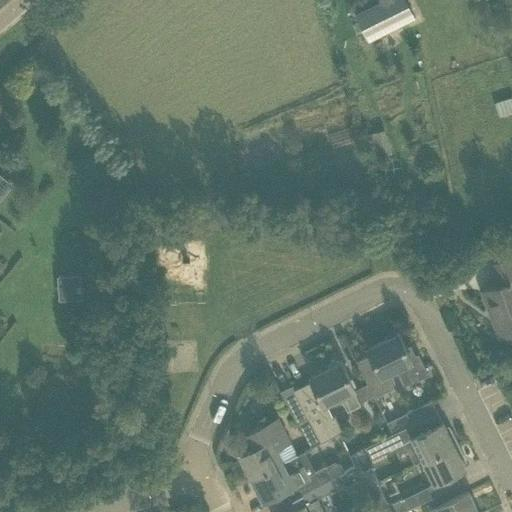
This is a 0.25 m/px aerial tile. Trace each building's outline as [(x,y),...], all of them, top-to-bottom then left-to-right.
[(415,18),(405,0),(381,0),(355,13),(369,41),(415,18)] [(511,97),(495,102),(500,116),(511,111),(511,97)] [(0,173),(0,194),(10,181),(0,173)] [(499,337),(511,331),(511,254),(490,262),(498,284),(482,290),(489,310),(493,309),(496,315),(491,317),(499,337)] [(56,273),(56,298),(80,299),(80,273),(56,273)] [(418,353),(411,357),(398,331),(386,337),(386,338),(370,347),(369,346),(368,347),(371,352),(356,360),(368,383),(373,393),(374,396),(392,387),(394,381),(388,370),(397,365),(405,380),(416,375),(418,377),(427,373),(418,353)] [(353,388),(354,387),(341,359),(328,365),(329,367),(312,375),(312,374),(311,375),(313,379),(295,388),(303,404),(321,441),(341,430),(334,416),(332,417),(325,403),(341,395),(348,409),(360,403),(359,400),(353,389),(353,388)] [(266,370),(259,374),(264,383),(271,378),(266,370)] [(373,393),(368,383),(353,389),(359,400),(373,393)] [(412,423),(437,410),(431,399),(406,412),(412,423)] [(321,441),(303,404),(291,411),(296,423),(299,422),(311,446),(321,441)] [(458,442),(451,428),(446,431),(442,423),(443,422),(437,410),(412,423),(374,441),(366,445),(373,458),(393,448),(402,451),(407,449),(414,463),(424,458),(458,442)] [(253,476),(290,457),(295,454),(276,417),(249,431),(256,446),(241,453),(242,455),(242,454),(253,476)] [(464,455),(458,442),(424,458),(435,481),(465,467),(464,465),(463,465),(459,457),(464,455)] [(311,488),(329,478),(333,476),(340,472),(338,467),(333,466),(329,468),(327,464),(309,474),(303,463),(295,468),(290,457),(253,476),(264,497),(263,497),(264,499),(293,484),(296,490),(309,483),(311,488)] [(333,476),(329,478),(334,488),(359,476),(354,465),(340,472),(333,476)] [(399,511),(407,508),(402,497),(392,502),(386,500),(377,481),(366,487),(377,511),(399,511)] [(423,511),(422,511),(476,511),(468,492),(469,492),(468,490),(437,504),(438,505),(423,511)] [(325,511),(319,498),(304,505),(293,511),(290,511),(325,511)]
